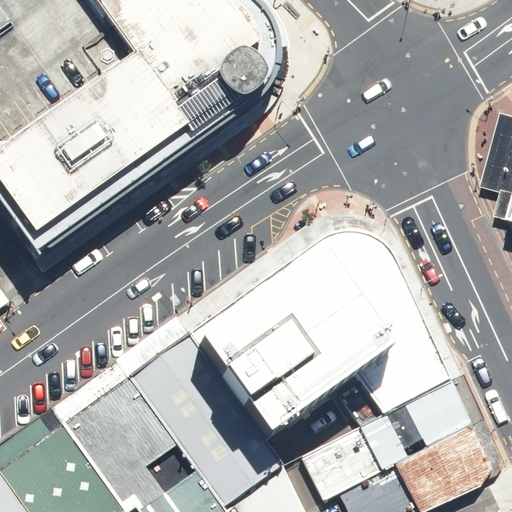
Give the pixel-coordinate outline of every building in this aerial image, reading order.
[(0,0),(0,223),(32,271),(252,116),(267,98),(271,82),(272,67),(270,53),(264,35),(230,0),(0,0)] [(511,113),(499,110),(478,184),(499,190),(492,216),(507,220),(511,230),(511,113)] [(385,351),(350,376),(378,414),(446,380),(386,253),(379,243),(372,238),(360,232),(346,229),(332,231),(317,235),(305,242),(181,330),(193,344),(317,257),(385,351)] [(193,344),(262,439),(350,376),(385,351),(317,257),(193,344)] [(181,330),(121,374),(123,377),(220,511),(300,511),(278,463),(262,439),(193,344),(181,330)] [(220,511),(123,377),(57,423),(121,511),(220,511)] [(467,423),(446,380),(378,414),(297,457),(319,500),(335,492),(390,464),(467,423)] [(121,511),(57,423),(0,461),(0,481),(21,511),(121,511)] [(487,469),(467,423),(390,464),(414,511),(421,511),(474,487),(487,469)] [(414,511),(390,464),(335,492),(344,511),(414,511)] [(21,511),(0,481),(0,511),(21,511)]
